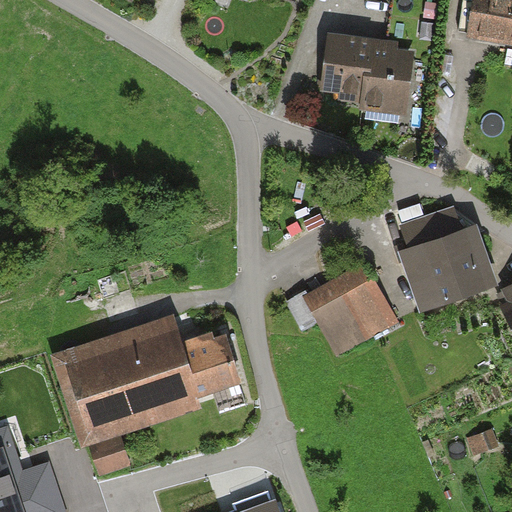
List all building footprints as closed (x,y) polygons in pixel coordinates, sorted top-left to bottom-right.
[(511,0),(493,0),(489,31),(511,34),(511,0)] [(424,48),(328,36),(324,84),(369,90),(369,105),(417,109),(424,48)] [(403,228),(433,306),(494,284),(471,222),(460,227),(453,209),(403,228)] [(370,258),(298,298),(330,356),(403,317),(370,258)] [(174,330),(57,368),(72,414),(86,410),(92,428),(240,379),(225,337),(215,340),(213,334),(179,345),(174,330)] [(18,460),(7,427),(0,429),(0,511),(64,511),(48,463),(9,476),(5,464),(18,460)] [(500,445),(493,427),(467,438),(474,455),(500,445)] [(129,463),(120,436),(92,446),(101,472),(129,463)] [(276,511),(269,490),(236,502),(239,511),(276,511)]
